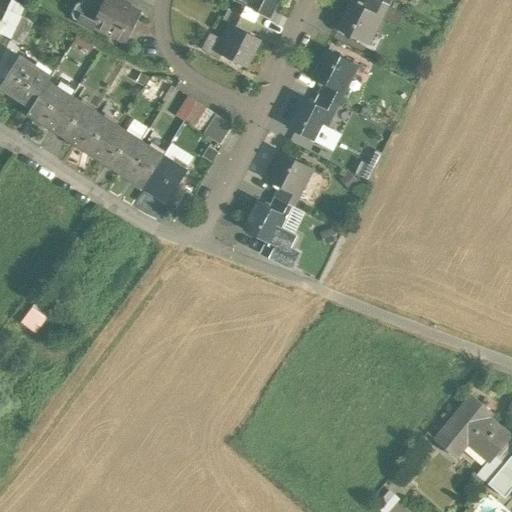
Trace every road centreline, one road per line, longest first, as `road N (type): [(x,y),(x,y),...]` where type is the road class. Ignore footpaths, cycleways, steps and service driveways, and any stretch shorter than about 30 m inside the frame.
road 1 (residential): [(320,0),(192,243),(148,226),(0,130)]
road 2 (track): [(175,239),(0,486)]
